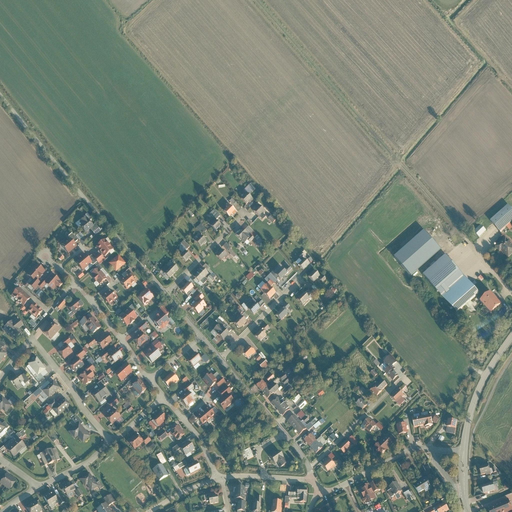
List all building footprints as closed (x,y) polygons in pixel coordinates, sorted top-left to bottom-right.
[(249,196),(255,190),(250,185),(243,191),(245,194),(239,199),(246,207),(253,200),(249,196)] [(228,205),(221,212),(229,220),(236,212),(228,205)] [(264,212),(258,205),(251,212),(260,222),(264,218),(261,215),(264,212)] [(511,221),(511,211),(507,206),(488,222),(499,234),(511,221)] [(215,221),(220,217),(214,211),(209,215),(215,221)] [(92,229),(83,219),(79,222),(83,227),(79,230),(84,237),(90,232),(93,236),(100,231),(95,226),(92,229)] [(215,232),(220,227),(213,220),(208,225),(215,232)] [(205,231),(200,226),(196,231),(201,236),(205,231)] [(242,244),(249,237),(240,228),(234,235),(242,244)] [(69,235),(66,238),(68,241),(60,249),(67,256),(76,247),(73,244),(76,241),(69,235)] [(199,249),(205,243),(198,235),(191,241),(199,249)] [(511,251),(511,246),(503,235),(495,242),(506,256),(511,251)] [(262,243),(259,239),(253,245),(256,248),(262,243)] [(113,251),(103,240),(94,248),(100,255),(95,260),(98,264),(113,251)] [(188,248),(182,243),(180,246),(186,251),(188,248)] [(229,257),(221,249),(214,256),(220,262),(223,259),(225,261),(229,257)] [(184,264),(190,258),(184,251),(178,257),(184,264)] [(460,272),(446,255),(423,274),(437,291),(441,288),(460,272)] [(86,259),(84,256),(74,264),(81,271),(90,264),(92,266),(95,263),(89,256),(86,259)] [(124,264),(117,256),(107,264),(114,272),(124,264)] [(302,271),(308,264),(303,259),(296,267),(302,271)] [(166,281),(178,269),(172,264),(161,275),(166,281)] [(42,272),(34,266),(24,279),(30,283),(27,287),(34,293),(40,284),(36,281),(42,272)] [(202,279),(207,274),(201,268),(191,278),(196,284),(198,282),(200,285),(204,281),(202,279)] [(104,280),(96,270),(89,276),(97,286),(104,280)] [(286,274),(280,270),(274,277),(280,282),(286,274)] [(319,277),(312,271),(306,277),(312,284),(319,277)] [(252,272),(247,277),(250,280),(255,276),(252,272)] [(463,275),(460,272),(441,288),(444,293),(463,275)] [(126,292),(138,282),(131,274),(119,284),(126,292)] [(62,285),(52,276),(44,287),(50,292),(52,289),(56,292),(62,285)] [(478,294),(464,276),(444,293),(440,296),(454,314),(478,294)] [(185,295),(193,289),(191,287),(194,285),(190,280),(180,289),(185,295)] [(269,301),(275,294),(269,288),(262,295),(269,301)] [(29,300),(17,289),(9,298),(22,309),(29,300)] [(41,298),(45,293),(40,289),(36,294),(41,298)] [(147,291),(138,299),(146,308),(155,300),(147,291)] [(117,299),(111,292),(100,300),(106,307),(117,299)] [(491,315),(502,305),(491,293),(479,303),(491,315)] [(307,301),(301,294),(293,301),(300,308),(307,301)] [(195,316),(204,307),(199,302),(203,298),(199,295),(192,301),(195,304),(189,310),(195,316)] [(57,307),(61,310),(67,303),(63,300),(57,307)] [(82,308),(77,300),(65,307),(70,315),(82,308)] [(253,315),(259,310),(250,301),(245,307),(253,315)] [(41,312),(33,305),(26,312),(35,320),(41,312)] [(135,319),(131,314),(136,311),(131,305),(126,309),(128,311),(118,319),(125,327),(135,319)] [(160,332),(170,324),(164,317),(167,315),(161,307),(156,311),(161,316),(152,323),(160,332)] [(285,316),(278,309),(272,316),(279,322),(285,316)] [(50,342),(59,330),(51,324),(54,320),(50,317),(45,323),(48,325),(41,334),(50,342)] [(100,329),(92,318),(87,321),(85,317),(77,323),(81,328),(85,326),(91,335),(100,329)] [(239,329),(245,323),(239,317),(233,324),(239,329)] [(225,324),(220,319),(217,322),(222,328),(225,324)] [(9,322),(2,328),(12,341),(20,335),(16,330),(21,326),(17,320),(12,325),(9,322)] [(32,321),(29,325),(34,330),(37,326),(32,321)] [(137,348),(147,341),(140,333),(146,328),(144,325),(135,331),(138,335),(131,341),(137,348)] [(220,341),(227,334),(218,325),(211,333),(220,341)] [(265,337),(259,330),(252,336),(258,343),(265,337)] [(155,340),(159,336),(155,331),(151,335),(155,340)] [(112,343),(107,336),(96,343),(101,350),(112,343)] [(71,354),(65,346),(70,342),(67,339),(60,344),(63,348),(56,354),(62,361),(71,354)] [(94,344),(92,341),(85,346),(88,349),(94,344)] [(149,346),(152,350),(142,358),(149,367),(160,358),(155,352),(160,348),(155,341),(149,346)] [(254,353),(247,346),(240,353),(246,360),(254,353)] [(124,358),(117,349),(108,356),(106,353),(100,358),(102,361),(106,358),(113,366),(124,358)] [(85,356),(81,351),(73,356),(77,361),(68,367),(72,373),(82,366),(78,361),(85,356)] [(202,361),(195,353),(185,360),(192,369),(202,361)] [(46,370),(36,356),(26,364),(36,377),(33,379),(38,385),(43,381),(39,376),(46,370)] [(395,363),(389,356),(383,362),(390,369),(395,363)] [(268,365),(262,360),(256,365),(262,371),(268,365)] [(84,374),(78,378),(82,385),(94,377),(91,372),(94,370),(91,365),(82,370),(84,374)] [(131,373),(124,365),(112,376),(119,383),(131,373)] [(392,381),(396,377),(387,367),(383,371),(392,381)] [(178,382),(172,373),(161,381),(167,390),(178,382)] [(210,374),(203,379),(210,388),(217,382),(210,374)] [(279,378),(286,384),(290,380),(284,374),(279,378)] [(15,375),(7,382),(14,390),(21,384),(23,386),(28,382),(23,376),(19,379),(15,375)] [(110,396),(104,387),(108,384),(104,379),(97,385),(100,389),(92,396),(99,405),(110,396)] [(146,390),(138,380),(130,388),(138,397),(146,390)] [(376,396),(386,386),(380,380),(369,390),(376,396)] [(51,382),(41,393),(47,399),(58,389),(51,382)] [(267,399),(279,389),(274,384),(267,389),(262,382),(257,386),(267,399)] [(186,407),(195,400),(188,392),(194,387),(191,383),(183,390),(187,394),(180,399),(186,407)] [(286,395),(294,388),(290,384),(283,391),(286,395)] [(358,389),(364,394),(367,391),(362,385),(358,389)] [(41,393),(38,389),(31,396),(34,400),(41,393)] [(403,397),(397,391),(389,399),(398,408),(404,403),(400,399),(403,397)] [(234,403),(227,395),(217,403),(224,411),(234,403)] [(298,406),(302,403),(299,400),(302,398),(300,395),(293,400),(298,406)] [(11,407),(0,396),(0,410),(4,414),(11,407)] [(113,398),(107,405),(111,409),(117,402),(113,398)] [(280,415),(287,410),(282,405),(286,402),(283,399),(279,401),(276,398),(270,403),(280,415)] [(70,407),(63,399),(55,406),(53,403),(44,411),(47,414),(50,411),(56,418),(70,407)] [(361,412),(367,406),(360,399),(354,405),(361,412)] [(214,417),(207,408),(194,418),(201,428),(214,417)] [(119,419),(113,411),(103,419),(109,427),(119,419)] [(298,415),(302,419),(306,416),(302,411),(298,415)] [(166,421),(161,415),(152,422),(151,421),(147,424),(152,429),(155,426),(158,429),(166,421)] [(298,436),(305,430),(302,427),(299,423),(293,417),(286,423),(298,436)] [(309,421),(306,417),(299,423),(302,427),(309,421)] [(433,425),(431,417),(410,420),(412,429),(433,425)] [(82,425),(76,418),(72,421),(77,427),(67,434),(73,441),(76,439),(81,445),(89,439),(79,426),(82,425)] [(376,427),(369,419),(361,427),(367,434),(376,427)] [(457,423),(447,421),(446,428),(456,430),(457,423)] [(1,426),(0,425),(0,436),(9,428),(4,423),(1,426)] [(405,425),(396,426),(397,436),(407,435),(407,431),(408,431),(408,428),(405,428),(405,425)] [(183,436),(176,427),(168,434),(175,443),(183,436)] [(159,443),(166,437),(163,432),(155,438),(159,443)] [(25,448),(19,441),(22,438),(19,434),(13,439),(16,442),(5,452),(12,459),(25,448)] [(334,442),(338,438),(334,434),(330,437),(334,442)] [(395,442),(387,434),(371,450),(380,458),(395,442)] [(321,448),(310,435),(302,441),(313,454),(321,448)] [(139,442),(135,436),(125,444),(132,452),(142,444),(144,447),(150,442),(146,436),(139,442)] [(358,444),(352,438),(349,441),(355,447),(358,444)] [(153,442),(148,446),(151,451),(156,447),(153,442)] [(350,449),(344,442),(337,448),(344,455),(350,449)] [(195,450),(190,443),(182,448),(179,444),(171,450),(173,453),(180,449),(185,457),(195,450)] [(54,462),(49,450),(39,455),(44,467),(54,462)] [(287,463),(279,451),(275,454),(275,453),(269,456),(275,464),(277,462),(281,468),(287,463)] [(333,465),(329,460),(319,467),(325,474),(330,470),(331,471),(342,463),(339,460),(333,465)] [(403,469),(409,466),(406,460),(400,462),(403,469)] [(201,472),(197,462),(185,467),(184,463),(175,467),(176,470),(183,468),(187,478),(201,472)] [(170,476),(163,464),(154,469),(160,481),(170,476)] [(491,474),(488,464),(477,467),(479,476),(485,475),(485,476),(491,474)] [(15,482),(5,475),(0,481),(0,484),(8,491),(15,482)] [(94,486),(87,475),(78,480),(83,488),(85,487),(89,493),(96,488),(98,491),(102,489),(99,483),(94,486)] [(433,489),(426,477),(413,486),(420,497),(433,489)] [(402,492),(397,483),(390,486),(392,489),(387,492),(390,498),(402,492)] [(492,483),(481,487),(483,495),(494,491),(492,483)] [(73,491),(69,484),(61,489),(65,497),(74,492),(78,498),(83,495),(79,488),(73,491)] [(375,484),(358,492),(365,506),(377,500),(374,493),(378,491),(375,484)] [(245,488),(236,488),(235,500),(244,500),(245,488)] [(307,504),(308,489),(294,488),(294,492),(287,492),(286,496),(299,496),(299,503),(307,504)] [(410,490),(405,493),(409,501),(414,499),(410,490)] [(64,505),(59,495),(53,498),(51,494),(43,498),(47,506),(55,502),(58,508),(64,505)] [(110,511),(107,507),(116,502),(111,494),(101,499),(104,504),(93,510),(94,511),(110,511)] [(218,504),(216,496),(206,498),(207,506),(218,504)] [(260,511),(261,497),(257,497),(256,505),(251,505),(251,511),(260,511)] [(511,511),(511,505),(509,498),(491,505),(492,508),(486,511),(511,511)] [(280,511),(281,502),(273,501),(271,511),(280,511)] [(40,511),(34,502),(24,508),(26,511),(40,511)] [(244,511),(245,503),(238,502),(236,511),(241,511),(243,511),(244,511)] [(449,511),(444,503),(428,511),(449,511)]
